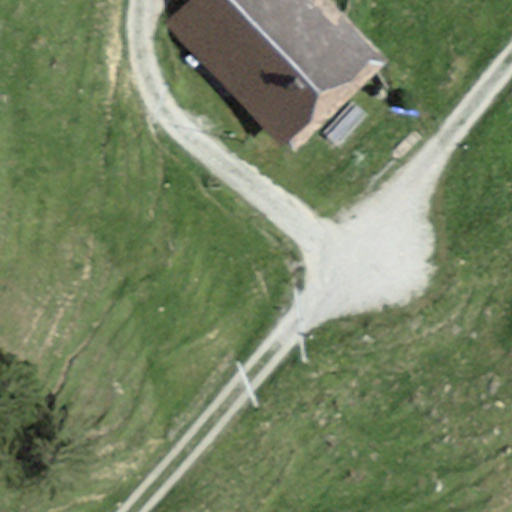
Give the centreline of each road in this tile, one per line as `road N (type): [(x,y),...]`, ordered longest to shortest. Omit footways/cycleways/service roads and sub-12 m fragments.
road 1 (track): [(141,0),(147,72),(243,177),(363,258)]
road 2 (track): [(363,258),(143,511)]
road 3 (track): [(363,258),(511,54)]
